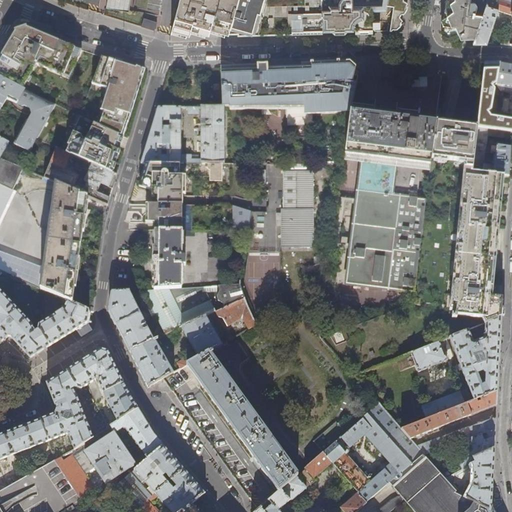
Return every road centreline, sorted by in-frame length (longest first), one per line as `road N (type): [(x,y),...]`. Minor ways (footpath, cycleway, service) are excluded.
road 1 (residential): [(162,52),(112,226),(99,307),(147,402),(234,511)]
road 2 (residential): [(162,52),(423,41)]
road 3 (residential): [(511,507),(504,447),(511,349)]
road 4 (residential): [(12,7),(162,52)]
